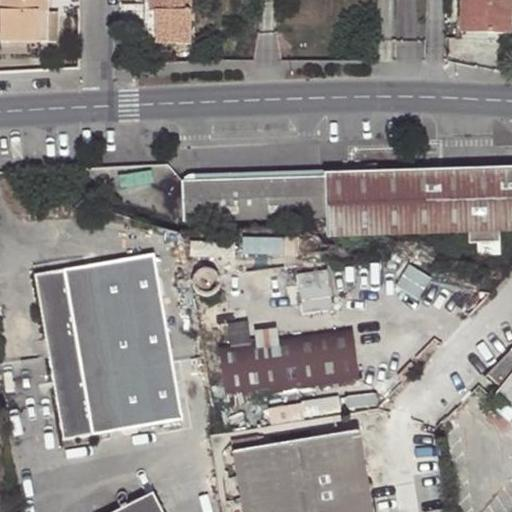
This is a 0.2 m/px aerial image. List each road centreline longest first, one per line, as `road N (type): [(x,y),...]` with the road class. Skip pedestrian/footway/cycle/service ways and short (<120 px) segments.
road 1 (unknown): [(5,240),(142,223),(158,247),(165,456)]
road 2 (secondary): [(95,109),(356,94),(435,99)]
